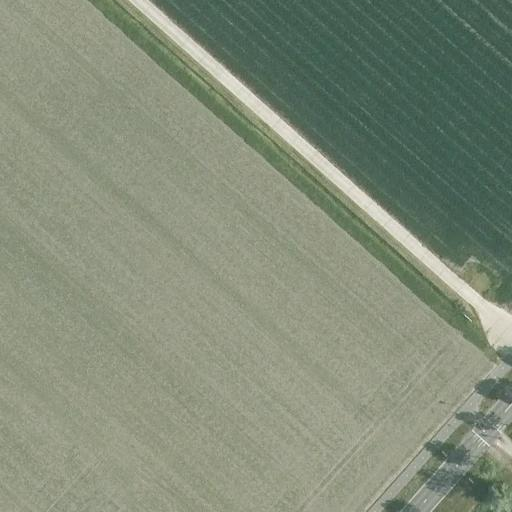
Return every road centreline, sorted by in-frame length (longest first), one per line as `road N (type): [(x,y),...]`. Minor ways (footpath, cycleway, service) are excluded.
road 1 (track): [(511,336),(136,0)]
road 2 (tertiary): [(415,511),(511,404)]
